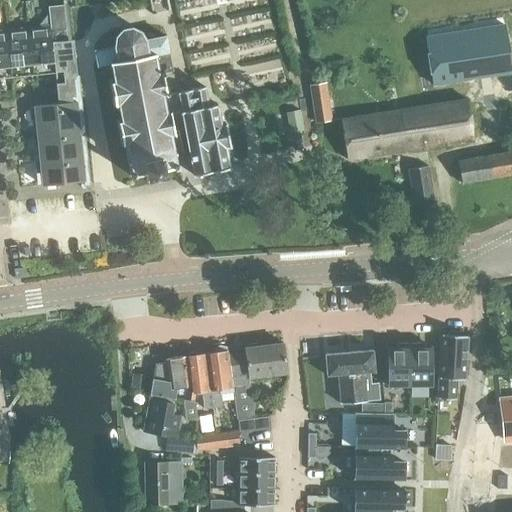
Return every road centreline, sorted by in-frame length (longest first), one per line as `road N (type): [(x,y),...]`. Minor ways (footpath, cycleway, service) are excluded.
road 1 (residential): [(478,311),(459,511)]
road 2 (residential): [(134,285),(137,317),(148,332),(291,324)]
road 3 (residential): [(295,511),(291,324)]
road 4 (tertiary): [(134,285),(307,269)]
road 5 (residential): [(307,323),(478,311)]
road 6 (tertiary): [(307,269),(470,259)]
road 7 (tertiary): [(1,303),(134,285)]
